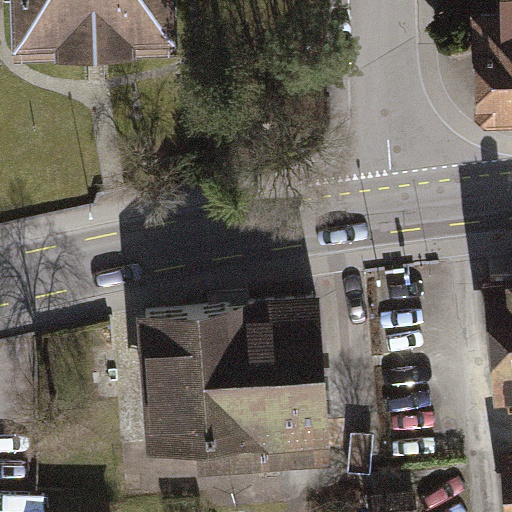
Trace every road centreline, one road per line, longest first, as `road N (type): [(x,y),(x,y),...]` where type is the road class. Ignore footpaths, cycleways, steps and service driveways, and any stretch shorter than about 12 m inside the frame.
road 1 (primary): [(398,210),(0,285)]
road 2 (residential): [(391,0),(387,95),(398,210)]
